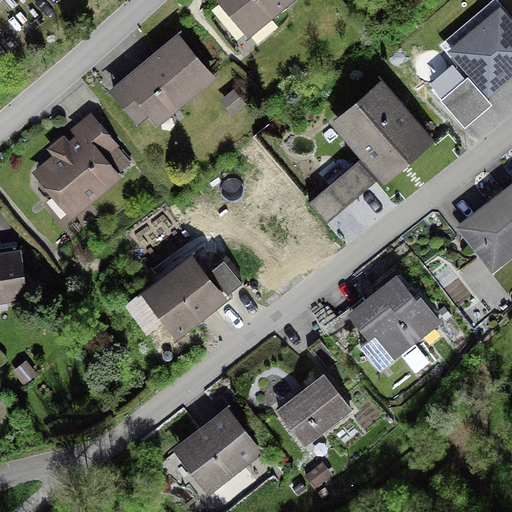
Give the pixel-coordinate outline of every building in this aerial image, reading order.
[(216,0),(245,34),(286,0),(216,0)] [(511,76),(511,29),(500,15),(451,57),(487,98),(511,76)] [(209,77),(177,38),(123,83),(155,122),(209,77)] [(306,203),(324,223),(421,141),(380,92),(341,125),(371,160),(346,180),(341,174),(306,203)] [(111,146),(88,119),(73,132),(79,140),(68,148),(62,141),(50,151),(56,158),(38,174),(42,178),(39,181),(37,188),(43,195),(50,195),(53,192),(70,212),(112,177),(96,158),(111,146)] [(511,252),(511,185),(488,205),(489,207),(467,225),(497,264),(511,252)] [(0,301),(23,298),(16,253),(0,255),(0,301)] [(178,333),(219,301),(187,261),(147,293),(178,333)] [(228,294),(240,284),(222,262),(210,271),(228,294)] [(391,361),(390,359),(437,322),(418,299),(414,302),(395,278),(364,302),(369,307),(352,320),(368,340),(359,348),(378,372),(391,361)] [(443,322),(450,316),(443,307),(436,312),(443,322)] [(319,433),(349,410),(322,375),(276,410),(296,436),(312,424),(319,433)] [(255,453),(223,412),(178,448),(209,488),(255,453)] [(261,484),(268,478),(259,466),(251,472),(261,484)] [(313,488),(325,479),(316,467),(304,476),(313,488)]
